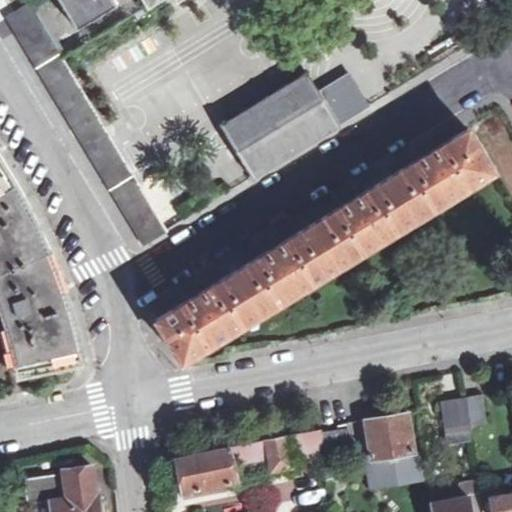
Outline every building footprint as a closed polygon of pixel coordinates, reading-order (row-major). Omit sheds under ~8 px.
[(59,0),(77,28),(116,4),(112,0),(59,0)] [(145,0),(149,6),(150,8),(163,0),(178,0),(180,2),(182,0),(145,0)] [(62,57),(29,3),(8,17),(77,132),(143,244),(167,229),(62,57)] [(318,89),(327,104),(357,86),(348,72),(336,79),(322,87),(318,89)] [(339,124),(327,104),(318,89),(308,73),(221,126),(252,177),(292,153),(339,124)] [(327,104),(339,124),(369,105),(357,86),(327,104)] [(191,298),(157,319),(179,355),(196,345),(199,350),(476,181),(473,176),(490,166),(468,129),(434,150),(430,145),(425,148),(419,152),(422,157),(357,197),(353,192),(348,195),(342,199),(345,203),(279,244),(276,239),(271,241),(265,245),(269,250),(202,291),(199,286),(194,289),(188,292),(191,298)] [(20,374),(84,361),(79,340),(70,304),(55,263),(44,235),(19,188),(0,155),(0,300),(3,310),(10,330),(20,374)] [(470,425),(488,422),(482,394),(465,397),(470,425)] [(472,439),(470,425),(465,397),(448,400),(440,402),(446,444),(457,442),(472,439)] [(366,419),(372,458),(377,457),(378,462),(395,459),(394,455),(415,451),(408,412),(366,419)] [(321,429),(230,447),(176,458),(183,490),(236,478),(233,464),(268,457),(270,470),(291,466),(291,461),(324,456),(321,432),(321,429)] [(338,430),(347,477),(360,475),(359,470),(352,429),(338,430)] [(326,481),(347,477),(338,430),(321,432),(324,456),(326,481)] [(93,467),(24,480),(26,501),(52,499),(54,511),(104,511),(104,505),(103,496),(97,496),(93,467)] [(482,511),(478,481),(459,484),(459,487),(432,491),(434,500),(432,501),(433,511),(482,511)] [(511,511),(511,484),(504,486),(489,488),(492,511),(511,511)]
